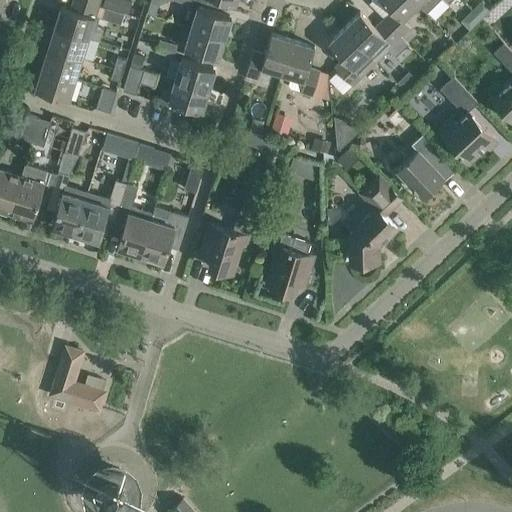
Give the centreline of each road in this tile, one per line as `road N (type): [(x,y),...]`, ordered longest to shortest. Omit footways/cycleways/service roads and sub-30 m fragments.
road 1 (residential): [(324,351),(0,255)]
road 2 (residential): [(324,351),(511,185)]
